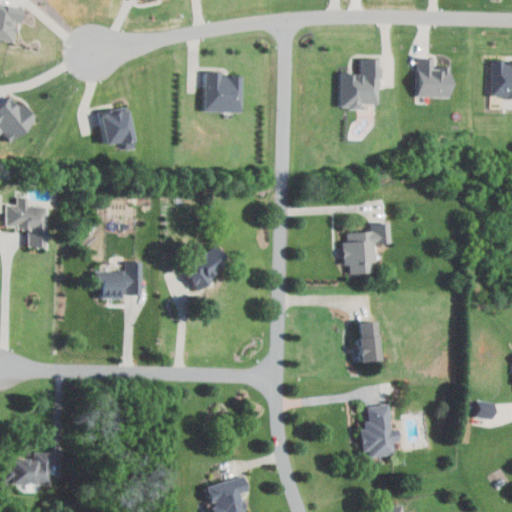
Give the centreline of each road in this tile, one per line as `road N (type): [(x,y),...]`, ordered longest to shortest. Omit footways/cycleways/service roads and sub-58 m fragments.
road 1 (residential): [(286,22),(275,375),(277,423),(302,511)]
road 2 (residential): [(96,52),(286,22),(511,18)]
road 3 (residential): [(275,375),(3,367)]
